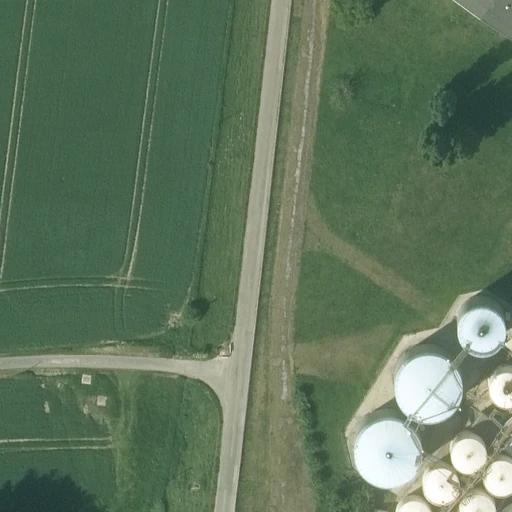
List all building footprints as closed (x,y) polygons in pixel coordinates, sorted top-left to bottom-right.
[(511,0),(468,0),(511,30),(511,0)] [(511,295),(491,295),(491,334),(511,334),(511,295)] [(430,409),(483,392),(466,337),(412,354),(430,409)] [(511,362),(492,363),(493,397),(511,396),(511,362)] [(382,467),(435,468),(437,408),(383,406),(382,467)] [(494,460),(494,429),(471,429),(471,459),(494,460)] [(511,451),(500,460),(511,478),(511,451)] [(502,511),(500,489),(478,492),(480,511),(502,511)]
